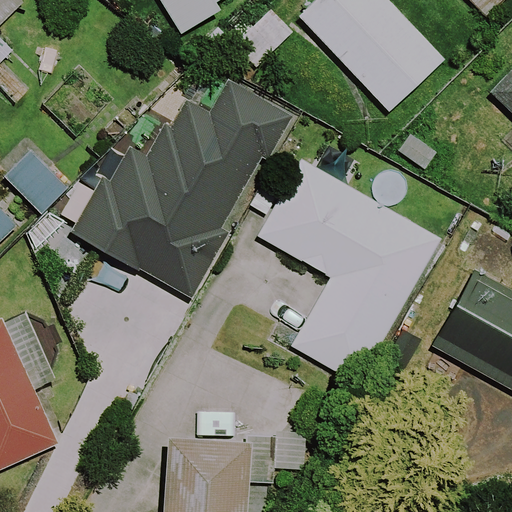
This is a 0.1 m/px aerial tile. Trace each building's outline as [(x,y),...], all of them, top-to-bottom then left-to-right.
[(220,0),(155,0),(178,36),(215,12),(211,6),(220,0)] [(439,62),(380,0),(316,0),(296,19),(385,114),(439,62)] [(501,0),(464,0),(482,19),(501,0)] [(289,35),(267,11),(227,48),(249,72),(289,35)] [(511,42),(495,60),(492,100),(511,119),(511,42)] [(0,66),(11,55),(0,43),(0,66)] [(86,194),(78,188),(58,215),(66,221),(62,226),(175,312),(196,285),(230,239),(213,226),(289,125),(227,79),(214,96),(196,83),(139,159),(130,152),(107,183),(100,177),(86,194)] [(64,187),(25,150),(0,177),(0,180),(37,216),(64,187)] [(278,193),(258,182),(242,210),(262,221),(253,237),(328,279),(289,349),(352,384),(433,240),(295,162),(278,193)] [(0,247),(16,233),(0,215),(0,247)] [(511,300),(474,279),(435,347),(511,392),(511,300)] [(0,469),(51,446),(0,338),(0,469)] [(311,439),(271,439),(271,472),(311,471),(311,439)] [(239,511),(246,446),(169,440),(159,511),(239,511)]
